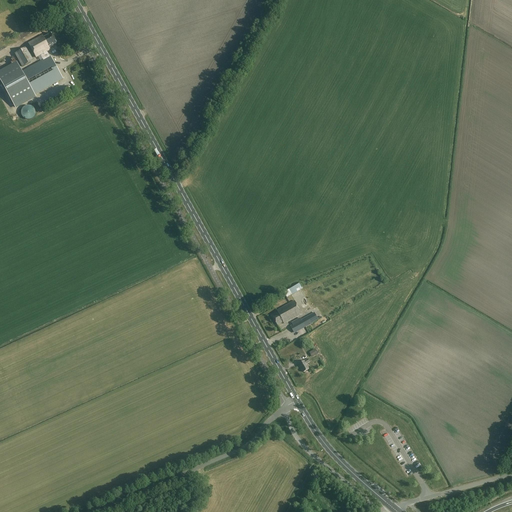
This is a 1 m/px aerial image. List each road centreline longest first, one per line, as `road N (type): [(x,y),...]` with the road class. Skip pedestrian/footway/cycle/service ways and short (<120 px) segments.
road 1 (secondary): [(296,400),(73,0)]
road 2 (unclassified): [(284,408),(242,448),(97,511)]
road 3 (track): [(173,178),(274,0)]
road 4 (unclassified): [(205,260),(284,408)]
road 5 (secondary): [(394,509),(337,458),(296,400)]
road 6 (unclassified): [(378,511),(306,449),(284,408)]
road 7 (unclassified): [(394,509),(511,474)]
